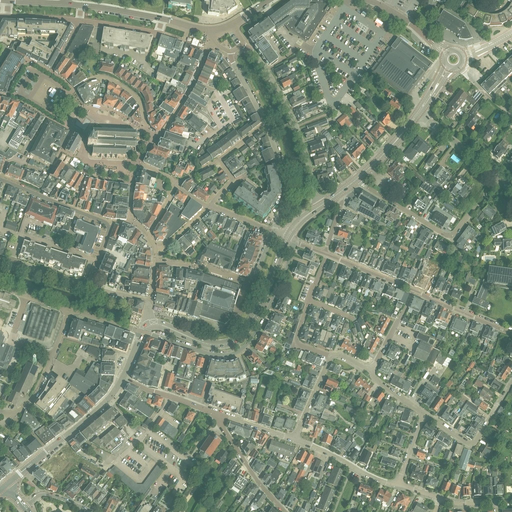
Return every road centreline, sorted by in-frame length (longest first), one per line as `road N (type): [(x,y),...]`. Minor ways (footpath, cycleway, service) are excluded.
road 1 (residential): [(141,332),(211,355),(239,351),(257,330),(295,242)]
road 2 (secondary): [(286,238),(235,341),(208,344),(151,325)]
road 3 (residential): [(497,178),(450,238),(353,181)]
road 4 (residential): [(273,232),(226,327),(149,312)]
road 5 (residential): [(245,44),(296,127),(318,206)]
road 6 (residential): [(422,412),(472,444),(511,381)]
